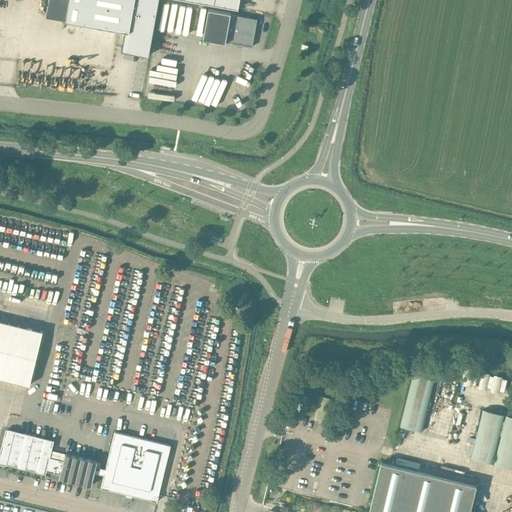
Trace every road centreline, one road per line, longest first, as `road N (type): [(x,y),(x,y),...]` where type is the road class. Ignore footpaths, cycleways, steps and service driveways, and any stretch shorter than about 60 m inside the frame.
road 1 (unclassified): [(0,104),(237,132),(254,125)]
road 2 (unclassified): [(511,317),(361,320),(290,306)]
road 3 (tertiary): [(237,511),(290,306)]
road 4 (secondary): [(281,196),(116,159)]
road 5 (secondary): [(116,159),(201,182),(274,214)]
road 6 (unknown): [(19,29),(87,42),(112,58),(112,116)]
road 7 (unclassified): [(296,0),(254,125)]
